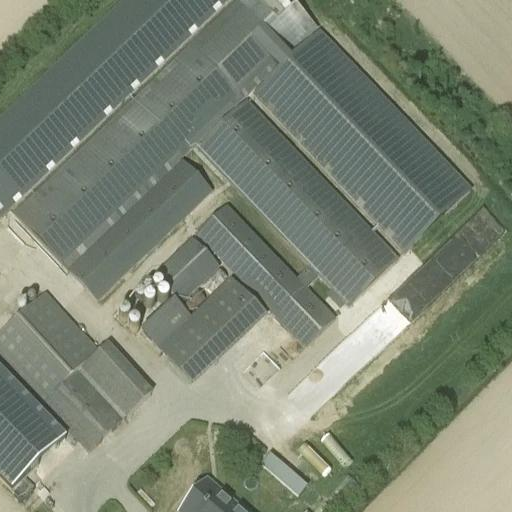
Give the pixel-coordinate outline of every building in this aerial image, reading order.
[(126,0),(119,7),(118,5),(60,61),(61,63),(33,90),(31,88),(0,117),(0,221),(231,0),(126,0)] [(238,0),(13,217),(63,270),(313,29),(284,0),(263,0),(259,4),(255,0),(238,0)] [(317,34),(251,97),(402,254),(409,247),(467,191),(317,34)] [(294,281),(224,209),(195,237),(234,278),(302,350),(332,321),(301,289),(315,275),(346,307),(394,262),(243,104),(195,150),(308,268),(294,281)] [(213,196),(181,163),(67,273),(98,306),(213,196)] [(477,227),(487,233),(484,238),(497,246),(508,228),(485,214),(477,227)] [(188,244),(151,280),(153,282),(176,306),(216,268),(205,256),(188,244)] [(174,305),(141,335),(157,352),(188,386),(260,316),(229,283),(189,321),(174,305)] [(0,362),(87,457),(152,397),(106,348),(100,355),(45,296),(0,338),(0,362)] [(0,485),(9,495),(22,482),(63,443),(0,378),(0,485)] [(311,439),(300,451),(292,443),(284,453),(308,476),(319,464),(333,478),(351,458),(333,442),(324,451),(311,439)] [(261,468),(297,499),(306,489),(270,458),(261,468)] [(238,511),(219,495),(204,511),(238,511)]
